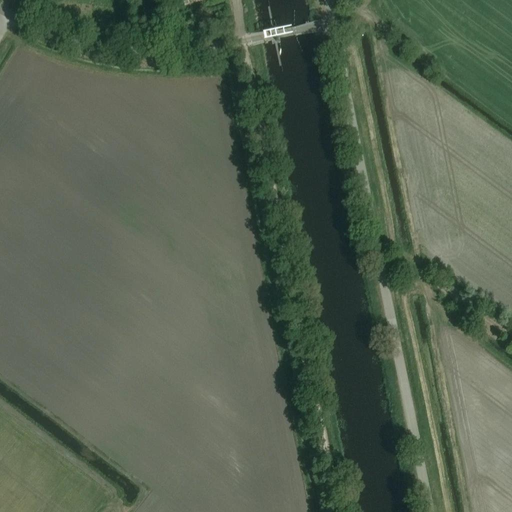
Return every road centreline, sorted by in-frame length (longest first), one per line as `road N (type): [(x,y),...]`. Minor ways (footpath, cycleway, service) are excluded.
road 1 (track): [(234,0),(339,511)]
road 2 (unclassified): [(426,511),(334,25)]
road 3 (unclassified): [(251,40),(137,53),(80,44),(11,17)]
